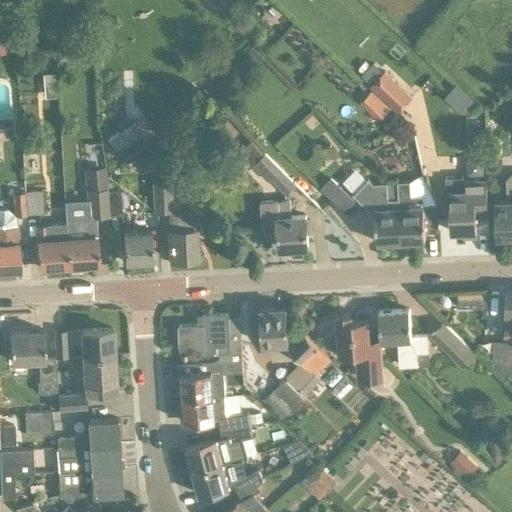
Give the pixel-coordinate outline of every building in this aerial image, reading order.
[(56,71),(43,72),(45,96),(58,95),(56,71)] [(371,89),(399,115),(413,99),(385,73),(371,89)] [(461,88),(452,98),(466,112),(476,101),(461,88)] [(120,133),(110,140),(117,151),(141,135),(134,124),(131,125),(126,118),(115,125),(120,133)] [(145,149),(133,159),(144,172),(156,162),(145,149)] [(265,153),(252,166),(268,181),(271,179),(286,195),(296,184),(265,153)] [(486,156),(467,157),(467,178),(486,178),(486,156)] [(105,166),(85,168),(87,191),(88,217),(108,216),(107,190),(105,166)] [(508,199),(496,199),(497,236),(511,234),(511,177),(507,183),(508,199)] [(367,178),(352,194),(367,208),(375,208),(377,242),(379,242),(379,241),(401,240),(399,200),(397,181),(387,182),(374,182),(372,183),(367,178)] [(464,178),(445,178),(446,200),(450,205),(451,230),(463,230),(464,236),(477,236),(476,213),(488,212),(487,179),(464,180),(464,178)] [(331,179),(320,190),(350,217),(360,207),(331,179)] [(411,180),(397,181),(399,200),(401,240),(425,238),(425,233),(439,232),(437,204),(423,205),(422,195),(411,196),(411,180)] [(169,182),(154,183),(155,211),(171,210),(169,182)] [(118,189),(107,190),(108,216),(122,215),(120,189),(118,189)] [(41,190),(25,191),(25,193),(27,215),(43,213),(41,190)] [(25,193),(12,193),(14,215),(14,216),(27,215),(25,193)] [(291,199),(260,201),(262,230),(277,229),(279,247),(308,246),(307,231),(310,231),(309,219),(306,220),(306,215),(292,216),(291,199)] [(0,209),(0,269),(21,268),(17,230),(15,231),(14,216),(14,215),(8,209),(0,209)] [(177,214),(168,214),(170,259),(197,257),(194,213),(177,213),(177,214)] [(97,221),(66,223),(67,236),(68,267),(99,265),(97,221)] [(48,224),(35,225),(38,269),(68,267),(67,236),(66,223),(65,223),(48,224)] [(151,229),(123,230),(125,262),(152,260),(151,229)] [(488,306),(488,288),(459,287),(458,305),(488,306)] [(494,341),(492,364),(504,376),(506,375),(511,370),(511,289),(508,289),(504,338),(505,338),(505,342),(494,341)] [(263,306),(260,307),(262,345),(263,345),(272,344),(273,360),(293,359),(298,363),(287,376),(288,377),(274,390),(292,408),(304,397),(304,396),(321,378),(316,374),(331,358),(319,347),(303,332),(293,342),(289,342),(287,305),(274,306),(271,304),(265,304),(263,306)] [(409,309),(379,312),(380,340),(381,340),(399,339),(401,365),(416,364),(415,351),(428,350),(426,335),(411,336),(409,309)] [(203,323),(179,324),(180,348),(204,347),(204,355),(223,353),(224,361),(224,362),(231,361),(236,361),(243,360),(242,341),(241,338),(229,339),(228,318),(228,314),(202,315),(203,323)] [(351,314),(336,315),(339,354),(356,353),(357,371),(364,370),(365,381),(384,379),(381,340),(380,340),(369,341),(367,319),(351,320),(351,314)] [(444,323),(432,335),(462,364),(474,353),(444,323)] [(111,328),(81,330),(83,357),(113,355),(111,328)] [(43,329),(9,331),(11,362),(33,361),(34,365),(38,365),(39,382),(38,382),(38,392),(40,392),(40,394),(57,393),(55,358),(45,358),(43,329)] [(66,331),(54,332),(55,358),(68,357),(66,331)] [(113,355),(83,357),(86,395),(115,393),(113,355)] [(73,378),(83,377),(82,356),(72,356),(73,378)] [(211,371),(182,373),(184,399),(226,396),(224,371),(224,362),(224,361),(211,362),(211,371)] [(274,390),(263,402),(281,420),(292,408),(274,390)] [(81,396),(57,398),(58,410),(82,408),(81,396)] [(226,396),(184,399),(185,422),(219,421),(219,419),(249,414),(249,412),(227,414),(226,396)] [(53,409),(27,410),(27,432),(54,432),(53,409)] [(249,414),(219,419),(219,421),(220,428),(251,423),(249,414)] [(76,436),(57,437),(57,447),(119,443),(117,419),(87,421),(87,433),(75,434),(76,436)] [(218,438),(187,446),(193,470),(242,457),(248,456),(243,439),(253,438),(251,424),(251,423),(220,428),(221,437),(218,438)] [(503,432),(488,434),(491,461),(506,459),(503,432)] [(119,443),(57,447),(59,471),(81,469),(120,467),(119,443)] [(32,449),(0,450),(0,473),(12,473),(20,473),(20,461),(33,461),(32,449)] [(242,457),(193,470),(200,494),(230,487),(229,484),(233,482),(247,475),(242,457)] [(467,458),(458,468),(466,476),(476,465),(467,458)] [(69,482),(65,488),(81,499),(87,491),(91,491),(91,495),(122,493),(120,467),(81,469),(81,481),(69,482)] [(247,475),(233,482),(238,491),(256,482),(262,478),(258,469),(247,475)] [(306,475),(301,481),(320,498),(322,495),(335,480),(323,470),(314,481),(306,475)] [(12,473),(0,473),(0,479),(1,498),(13,498),(12,473)] [(256,482),(238,491),(242,499),(260,490),(256,482)] [(248,511),(238,500),(224,511),(248,511)] [(34,501),(17,505),(25,511),(37,511),(41,507),(34,501)]
